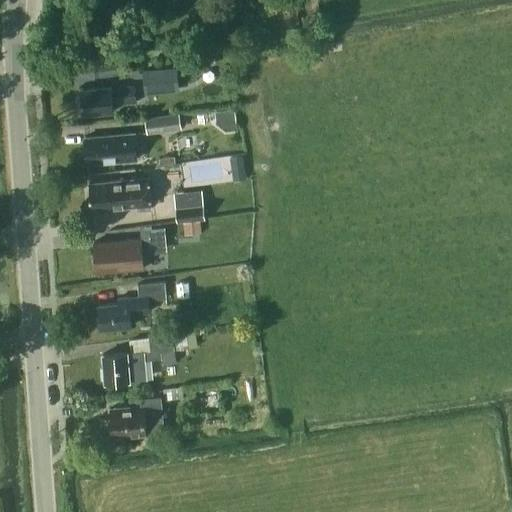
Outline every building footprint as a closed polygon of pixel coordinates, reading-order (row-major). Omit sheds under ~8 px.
[(299,22),(297,2),(282,3),(283,24),(299,22)] [(179,91),(177,67),(143,70),(145,94),(179,91)] [(135,101),(134,85),(111,87),(111,86),(80,88),(82,102),(79,102),(80,111),(82,111),(83,114),(113,111),(113,103),(135,101)] [(231,109),(219,110),(220,120),(227,125),(236,123),(235,111),(231,109)] [(181,128),(179,112),(145,117),(147,133),(181,128)] [(138,159),(136,133),(118,134),(85,137),(87,164),(138,159)] [(242,156),(229,158),(231,167),(244,165),(242,156)] [(151,209),(148,177),(89,183),(91,210),(96,209),(96,211),(105,211),(105,208),(137,205),(137,210),(151,209)] [(203,218),(202,204),(176,207),(178,221),(184,220),(200,219),(203,218)] [(200,219),(184,220),(185,234),(201,232),(200,219)] [(94,242),(96,272),(144,268),(143,253),(155,252),(153,237),(94,242)] [(164,297),(163,282),(138,284),(139,296),(118,298),(119,303),(98,305),(100,328),(131,326),(130,313),(148,311),(147,298),(164,297)] [(173,347),(171,335),(150,338),(152,351),(127,353),(127,352),(103,354),(105,382),(129,380),(129,379),(145,378),(143,358),(160,357),(160,349),(173,347)] [(164,433),(161,397),(143,398),(144,405),(110,408),(111,422),(108,422),(109,432),(112,432),(112,435),(144,432),(144,434),(164,433)]
